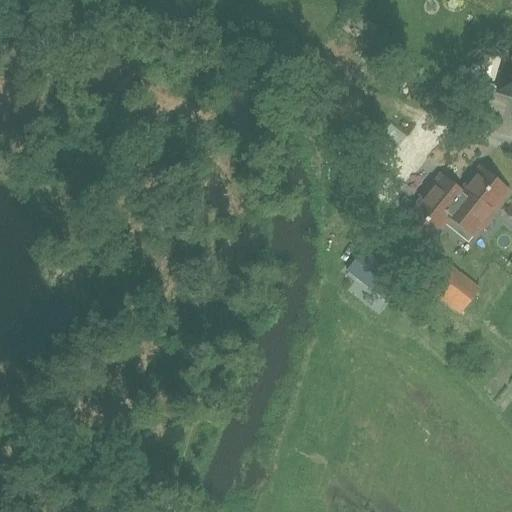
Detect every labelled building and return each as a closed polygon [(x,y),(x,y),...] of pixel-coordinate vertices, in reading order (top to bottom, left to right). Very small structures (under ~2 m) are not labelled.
[(511,43),(509,43),(504,60),(507,61),(498,92),(511,95),(511,43)] [(463,106),(486,111),(492,83),(469,78),(463,106)] [(405,220),(431,241),(449,218),(456,224),(462,216),(479,229),(480,228),(483,230),(492,218),(490,216),(508,193),(479,169),(460,193),(439,177),(430,188),(428,186),(418,198),(421,200),(405,220)] [(385,301),(400,282),(361,252),(346,272),(385,301)] [(479,289),(441,260),(421,284),(459,314),(479,289)]
